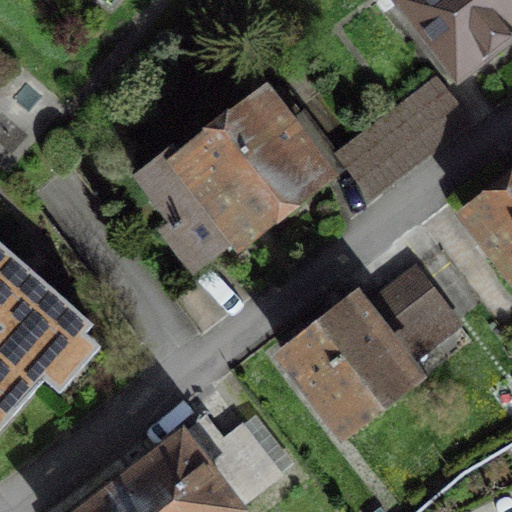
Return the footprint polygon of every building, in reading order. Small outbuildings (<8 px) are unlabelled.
[(104,0),(145,33),(172,0),(104,0)] [(511,0),(431,0),(418,10),(501,115),(511,105),(511,0)] [(391,196),(312,98),(182,202),(261,300),(391,196)] [(511,218),(488,238),(511,268),(511,218)] [(139,347),(0,229),(0,468),(20,486),(139,347)] [(500,369),(413,273),(304,371),(390,467),(500,369)] [(299,482),(256,432),(231,453),(274,503),(299,482)] [(276,511),(221,442),(132,511),(276,511)]
